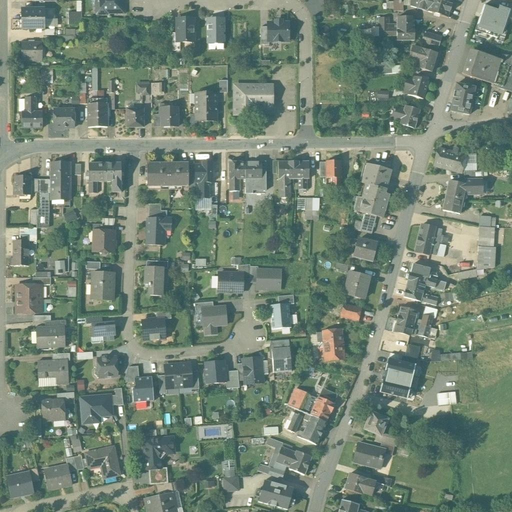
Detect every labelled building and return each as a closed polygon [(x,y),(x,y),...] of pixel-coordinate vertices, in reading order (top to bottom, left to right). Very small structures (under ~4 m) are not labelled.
[(123,13),(122,0),(96,0),(97,13),(98,14),(105,14),(106,13),(123,13)] [(420,0),(418,0),(416,9),(448,18),(450,9),(420,0)] [(453,1),(450,0),(420,0),(450,9),(453,1)] [(402,1),(394,2),(394,12),(402,12),(402,1)] [(497,11),(484,7),(477,29),(501,37),(510,11),(499,7),(497,11)] [(44,19),(44,9),(21,9),(21,20),(44,19)] [(225,44),(225,17),(205,17),(205,44),(225,44)] [(289,17),(267,18),(267,41),(289,41),(289,17)] [(388,19),(378,18),(378,25),(378,27),(388,27),(388,19)] [(413,18),(397,19),(397,29),(397,30),(406,30),(406,25),(413,25),(413,18)] [(44,30),(44,19),(21,20),(21,30),(44,30)] [(194,27),(194,19),(176,19),(177,27),(178,33),(178,43),(180,43),(194,43),(194,34),(195,34),(195,27),(194,27)] [(406,25),(406,30),(397,30),(397,29),(397,36),(397,41),(411,41),(414,41),(414,30),(413,25),(406,25)] [(378,36),(378,27),(370,27),(371,36),(378,36)] [(388,27),(378,27),(379,37),(397,36),(397,29),(389,29),(389,27),(388,27)] [(441,37),(424,32),(421,44),(438,49),(441,37)] [(178,43),(178,33),(171,34),(171,51),(180,51),(180,43),(178,43)] [(76,44),(76,36),(63,37),(63,45),(76,44)] [(42,62),(42,43),(21,44),(21,62),(42,62)] [(436,55),(412,48),(408,60),(418,63),(417,68),(431,72),(436,55)] [(480,54),(479,57),(471,54),(464,75),(479,80),(480,78),(494,82),(500,61),(480,54)] [(511,56),(502,56),(494,82),(492,86),(511,92),(511,56)] [(391,64),(378,65),(379,75),(402,73),(402,67),(392,68),(391,64)] [(53,82),(53,72),(41,72),(42,82),(53,82)] [(428,81),(414,77),(405,75),(402,75),(400,84),(398,93),(423,100),(428,81)] [(158,84),(151,84),(151,96),(159,96),(159,93),(158,84)] [(463,85),(458,84),(458,85),(456,85),(451,112),(469,116),(473,97),(477,98),(479,90),(475,89),(475,88),(463,86),(463,85)] [(272,87),(234,86),(234,116),(256,116),(256,111),(263,111),(263,108),(272,108),(272,87)] [(216,93),(196,93),(196,107),(216,107),(216,93)] [(388,93),(371,93),(371,105),(379,105),(380,105),(386,105),(393,101),(393,99),(388,99),(388,93)] [(36,98),(25,98),(25,100),(18,100),(19,112),(21,112),(22,129),(42,129),(42,112),(36,112),(36,98)] [(97,128),(97,100),(88,100),(88,128),(97,128)] [(107,128),(107,100),(97,100),(97,128),(107,128)] [(216,121),(216,107),(196,107),(196,116),(196,122),(197,122),(216,121)] [(419,111),(405,107),(404,110),(394,107),(390,119),(400,122),(400,125),(414,129),(419,111)] [(177,108),(159,109),(159,115),(159,117),(161,117),(161,127),(161,128),(177,127),(177,108)] [(73,110),(54,111),(54,129),(56,129),(57,130),(61,130),(62,129),(74,129),(73,110)] [(143,128),(143,110),(126,110),(127,128),(143,128)] [(465,157),(438,149),(434,166),(461,173),(465,157)] [(484,156),(465,157),(461,173),(482,172),(484,172),(484,156)] [(341,179),(341,162),(326,162),(326,163),(326,178),(326,179),(331,179),(332,190),(340,190),(340,179),(341,179)] [(69,163),(51,164),(51,188),(51,200),(70,200),(70,188),(69,163)] [(202,163),(202,166),(194,166),(194,169),(194,183),(199,183),(209,183),(211,183),(211,163),(202,163)] [(239,163),(229,163),(229,180),(239,180),(245,180),(245,163),(239,164),(239,163)] [(261,163),(245,163),(245,180),(245,194),(253,194),(253,191),(266,191),(266,171),(261,171),(261,163)] [(293,180),(293,163),(278,163),(279,197),(290,196),(290,180),(293,180)] [(308,180),(308,163),(293,163),(293,180),(298,180),(298,184),(298,190),(306,190),(306,180),(308,180)] [(121,183),(121,164),(104,165),(105,183),(112,183),(113,193),(121,193),(120,183),(121,183)] [(168,164),(147,164),(147,188),(168,187),(168,164)] [(188,164),(168,164),(168,187),(188,187),(188,184),(188,169),(188,164)] [(391,171),(364,164),(359,183),(361,183),(385,190),(391,171)] [(105,183),(104,165),(88,165),(88,183),(89,183),(89,194),(97,194),(97,183),(105,183)] [(30,177),(15,177),(15,185),(14,185),(14,196),(30,196),(30,193),(30,180),(30,177)] [(239,192),(239,180),(229,180),(229,192),(239,192)] [(464,185),(449,182),(447,189),(446,197),(462,200),(463,200),(464,195),(482,194),(482,181),(464,181),(464,185)] [(209,199),(209,183),(199,183),(199,199),(209,199)] [(385,190),(361,183),(357,197),(358,198),(385,205),(388,195),(384,194),(385,190)] [(45,194),(40,194),(40,208),(48,208),(48,194),(45,194)] [(462,200),(446,197),(444,204),(442,211),(459,215),(462,200)] [(385,205),(358,198),(355,211),(364,214),(376,217),(382,218),(385,205)] [(48,208),(40,208),(37,210),(37,225),(36,229),(48,229),(48,213),(48,208)] [(66,222),(77,219),(73,210),(63,214),(66,222)] [(166,220),(167,211),(161,211),(149,211),(148,219),(166,220)] [(376,217),(364,214),(363,219),(375,223),(376,217)] [(490,218),(479,217),(479,228),(490,228),(490,218)] [(148,219),(147,219),(146,246),(163,246),(164,238),(161,238),(160,238),(161,231),(162,230),(171,230),(171,220),(166,220),(148,219)] [(375,223),(363,219),(362,223),(361,225),(373,228),(375,223)] [(362,223),(356,221),(353,230),(355,231),(360,232),(361,225),(362,223)] [(373,228),(361,225),(360,232),(371,235),(373,228)] [(442,230),(421,225),(415,253),(429,256),(429,255),(436,256),(438,246),(442,231),(442,230)] [(353,230),(341,227),(340,234),(353,237),(355,231),(353,230)] [(490,228),(479,228),(478,248),(493,249),(494,228),(490,228)] [(112,231),(93,230),(92,255),(114,256),(115,231),(112,231)] [(376,245),(363,242),(357,241),(353,257),(372,262),(376,245)] [(28,266),(28,242),(20,242),(14,242),(14,266),(28,266)] [(451,249),(438,246),(436,256),(449,259),(451,249)] [(493,249),(478,248),(476,271),(494,268),(495,249),(493,249)] [(55,261),(56,274),(66,274),(65,261),(55,261)] [(348,266),(337,263),(335,270),(347,272),(348,266)] [(250,265),(238,266),(238,274),(242,274),(242,280),(249,280),(250,267),(250,265)] [(430,270),(412,265),(410,274),(409,274),(409,275),(407,274),(406,279),(408,280),(408,281),(407,286),(423,290),(425,286),(434,289),(443,291),(445,284),(436,282),(437,277),(435,273),(433,272),(429,275),(430,270)] [(258,268),(250,267),(249,280),(249,284),(257,284),(257,271),(258,271),(258,268)] [(155,268),(145,268),(144,285),(149,285),(148,296),(162,297),(163,269),(155,268)] [(475,270),(457,274),(458,281),(477,277),(475,270)] [(258,271),(257,271),(257,284),(256,290),(280,290),(281,274),(271,273),(271,271),(258,271)] [(113,274),(93,273),(92,301),(112,302),(113,274)] [(368,278),(349,273),(344,296),(345,296),(345,293),(353,295),(352,298),(363,300),(366,289),(365,288),(367,278),(368,278)] [(238,274),(219,274),(218,292),(242,293),(242,280),(242,274),(238,274)] [(32,285),(17,286),(17,301),(41,301),(41,286),(41,285),(32,285)] [(423,290),(407,286),(405,291),(403,298),(436,306),(438,299),(422,295),(423,290)] [(293,296),(278,297),(278,305),(289,305),(294,304),(293,296)] [(41,301),(17,301),(17,314),(41,314),(41,301)] [(278,305),(270,306),(272,330),(291,328),(289,305),(278,305)] [(361,309),(343,305),(340,318),(358,322),(361,309)] [(225,307),(201,308),(202,328),(227,326),(225,307)] [(417,312),(400,307),(397,320),(430,328),(433,319),(433,318),(423,315),(421,321),(415,320),(417,312)] [(437,310),(425,307),(423,315),(433,318),(433,319),(435,319),(437,310)] [(166,317),(141,319),(143,341),(168,338),(166,317)] [(430,328),(397,320),(394,332),(410,336),(412,329),(419,330),(418,336),(427,338),(430,328)] [(65,321),(53,321),(54,329),(64,328),(66,328),(65,321)] [(92,325),(91,325),(93,338),(103,337),(103,342),(114,341),(113,336),(115,336),(114,323),(102,324),(92,325)] [(54,329),(36,329),(37,348),(64,347),(64,328),(54,329)] [(341,330),(322,332),(322,336),(324,355),(324,362),(343,361),(341,330)] [(322,336),(309,337),(310,344),(312,344),(312,352),(312,356),(316,355),(324,355),(322,336)] [(417,359),(420,347),(408,344),(405,356),(417,359)] [(290,347),(271,348),(273,372),(292,370),(290,347)] [(431,361),(464,360),(464,353),(440,354),(440,350),(430,350),(431,361)] [(312,352),(306,352),(306,359),(315,360),(316,355),(312,356),(312,352)] [(400,362),(402,357),(390,354),(380,393),(407,400),(415,366),(400,362)] [(102,359),(97,360),(99,378),(118,377),(116,358),(112,359),(111,361),(107,357),(104,357),(102,359)] [(257,361),(257,359),(243,360),(243,364),(245,381),(253,380),(253,384),(263,384),(261,362),(259,362),(257,361)] [(315,360),(306,359),(306,367),(314,368),(315,360)] [(54,361),(37,362),(38,379),(38,377),(43,377),(43,379),(46,379),(46,377),(56,376),(56,385),(68,384),(67,361),(56,361),(54,361)] [(226,383),(225,372),(224,362),(204,363),(205,371),(204,371),(204,378),(205,378),(206,385),(226,383)] [(177,365),(166,366),(164,367),(164,369),(165,376),(166,389),(179,388),(177,365)] [(188,365),(177,365),(179,388),(191,387),(192,387),(191,372),(190,367),(190,365),(188,365)] [(138,367),(128,368),(123,384),(134,383),(134,379),(139,379),(138,367)] [(198,372),(191,372),(192,387),(191,387),(192,390),(195,390),(199,390),(198,372)] [(165,376),(158,377),(159,395),(167,394),(166,389),(165,376)] [(139,379),(134,379),(134,383),(135,388),(132,388),(133,403),(154,401),(152,378),(139,379)] [(121,389),(115,390),(116,406),(123,405),(121,389)] [(310,397),(295,390),(288,406),(306,415),(310,416),(313,408),(306,405),(310,397)] [(111,394),(80,397),(82,424),(101,422),(100,415),(113,414),(111,394)] [(62,397),(41,400),(44,423),(65,420),(62,397)] [(333,405),(318,398),(313,408),(310,416),(325,423),(329,414),(331,413),(334,406),(333,405)] [(302,417),(295,414),(294,415),(291,413),(289,418),(292,420),(291,422),(298,425),(302,417)] [(388,420),(371,413),(364,430),(376,435),(381,437),(382,435),(388,420)] [(310,416),(306,415),(303,420),(308,422),(306,428),(321,435),(326,424),(310,416)] [(290,424),(286,423),(283,429),(294,434),(298,425),(291,422),(290,424)] [(321,435),(306,428),(303,433),(299,431),(297,437),(316,446),(321,435)] [(78,435),(70,437),(73,452),(81,451),(78,435)] [(398,439),(382,435),(381,437),(376,435),(374,442),(381,444),(394,447),(395,447),(398,439)] [(172,438),(143,441),(146,471),(148,470),(161,469),(160,460),(165,454),(174,454),(172,438)] [(292,448),(276,442),(274,446),(276,448),(274,454),(278,455),(281,448),(290,451),(292,448)] [(379,450),(358,444),(353,463),(380,469),(384,454),(385,451),(379,450)] [(394,447),(381,444),(379,450),(385,451),(384,454),(392,456),(394,447)] [(113,448),(86,454),(89,469),(101,467),(103,479),(119,476),(113,448)] [(311,457),(296,452),(295,453),(290,451),(281,448),(278,455),(275,462),(286,467),(289,468),(289,470),(304,476),(311,457)] [(81,456),(74,458),(76,471),(84,470),(81,456)] [(74,458),(66,459),(67,466),(69,473),(76,471),(74,458)] [(224,461),(225,477),(235,476),(235,461),(224,461)] [(286,467),(275,462),(272,469),(270,476),(281,479),(286,467)] [(272,469),(260,465),(258,472),(270,476),(272,469)] [(67,466),(44,471),(48,491),(72,486),(69,473),(67,466)] [(161,469),(148,470),(150,485),(157,485),(168,484),(167,468),(161,469)] [(37,469),(28,471),(29,473),(31,483),(40,481),(37,469)] [(29,473),(18,475),(19,478),(7,481),(7,477),(6,477),(11,499),(34,495),(31,483),(29,473)] [(366,479),(350,474),(346,485),(347,485),(345,490),(361,495),(362,495),(361,495),(362,493),(371,496),(375,484),(375,483),(369,481),(366,480),(366,479)] [(386,479),(371,475),(369,481),(375,483),(375,484),(383,486),(386,479)] [(237,478),(223,479),(224,492),(238,491),(237,478)] [(392,480),(386,479),(383,486),(390,488),(392,480)] [(168,484),(157,485),(158,492),(172,489),(171,483),(168,484)] [(293,488),(275,484),(273,488),(269,487),(263,485),(260,496),(271,499),(270,503),(288,508),(293,488)] [(159,496),(145,499),(147,511),(163,511),(176,509),(172,494),(174,494),(174,493),(159,496)] [(358,505),(343,501),(342,501),(341,501),(342,502),(340,509),(339,509),(338,511),(363,511),(357,510),(358,506),(359,506),(359,505),(358,505)]
